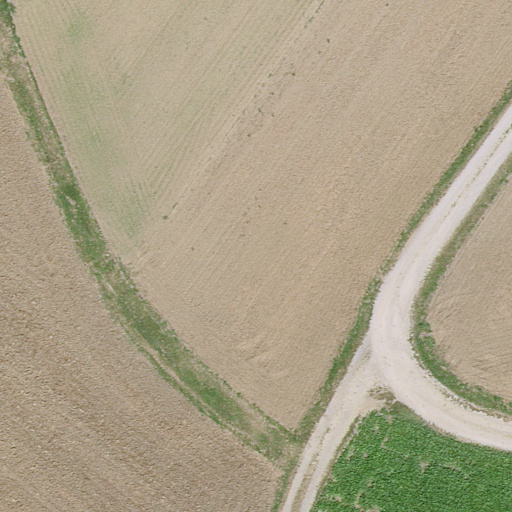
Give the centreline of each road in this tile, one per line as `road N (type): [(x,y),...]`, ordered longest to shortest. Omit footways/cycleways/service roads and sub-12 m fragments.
road 1 (track): [(511,126),(412,261),(392,333),(421,395),(443,412),(511,434)]
road 2 (track): [(297,511),(335,418),(395,352)]
